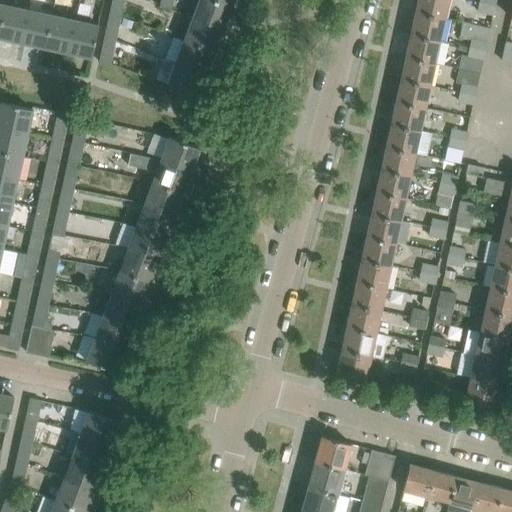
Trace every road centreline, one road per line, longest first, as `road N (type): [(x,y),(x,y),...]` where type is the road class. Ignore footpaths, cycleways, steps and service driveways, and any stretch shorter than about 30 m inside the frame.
road 1 (residential): [(251,389),(356,0)]
road 2 (residential): [(511,458),(251,389)]
road 3 (residential): [(243,422),(0,367)]
